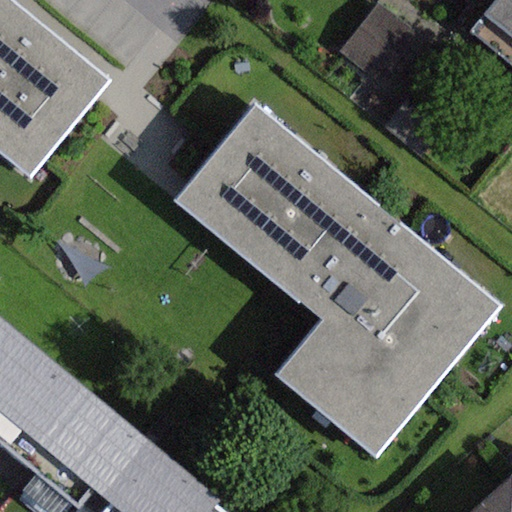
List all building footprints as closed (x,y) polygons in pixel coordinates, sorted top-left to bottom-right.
[(0,0),(0,137),(44,174),(124,77),(29,0),(0,0)] [(511,0),(505,0),(494,14),(511,28),(511,0)] [(387,3),(352,48),(388,76),(422,31),(387,3)] [(511,308),(511,300),(268,99),(195,187),(188,196),(333,317),(288,371),(390,455),(511,308)] [(99,482),(109,490),(151,440),(0,313),(0,427),(85,499),(99,482)] [(238,511),(151,440),(109,490),(119,498),(107,511),(238,511)] [(511,511),(511,481),(478,511),(511,511)]
